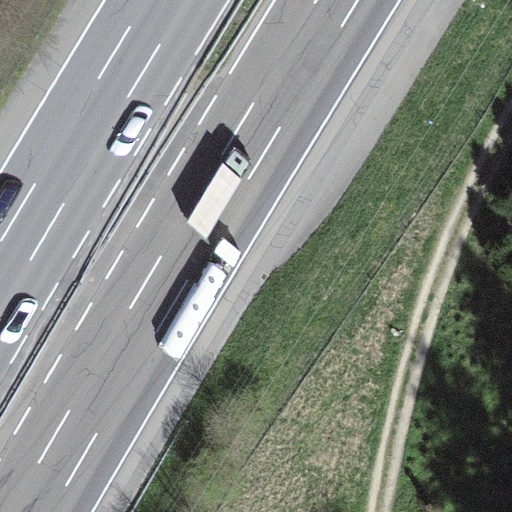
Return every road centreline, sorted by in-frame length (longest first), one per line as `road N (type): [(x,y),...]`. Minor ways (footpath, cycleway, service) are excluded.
road 1 (motorway): [(32,511),(338,0)]
road 2 (track): [(511,118),(443,251),(408,364),(379,511)]
road 3 (motorway): [(169,0),(0,280)]
